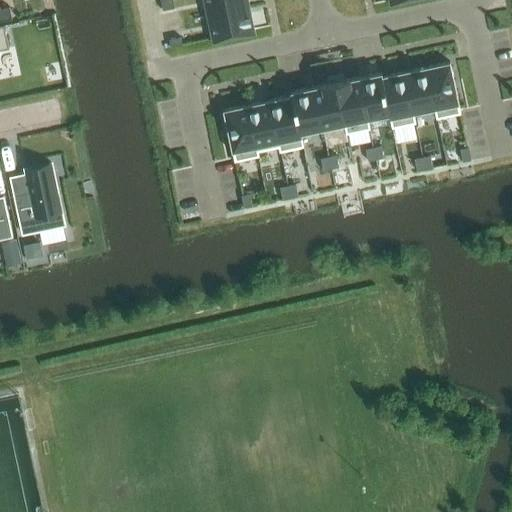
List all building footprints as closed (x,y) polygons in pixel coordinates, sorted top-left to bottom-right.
[(161,3),(162,10),(174,8),(172,0),(161,3)] [(247,8),(245,0),(205,0),(208,16),(247,8)] [(0,21),(11,19),(9,7),(0,8),(0,21)] [(247,8),(208,16),(213,38),(252,30),(247,8)] [(0,50),(9,49),(4,25),(0,25),(0,50)] [(182,45),(180,37),(168,39),(170,47),(182,45)] [(31,58),(36,80),(59,75),(54,53),(31,58)] [(450,62),(426,67),(435,109),(434,109),(436,118),(460,113),(450,62)] [(426,67),(404,72),(412,114),(413,113),(434,109),(435,109),(426,67)] [(382,76),(381,76),(389,115),(391,128),(415,123),(413,113),(412,114),(404,72),(382,76)] [(381,73),(358,77),(367,120),(368,119),(389,115),(381,76),(382,76),(381,73)] [(0,90),(23,85),(20,74),(0,79),(0,90)] [(358,77),(336,82),(344,124),(346,134),(370,129),(368,119),(367,120),(358,77)] [(336,82),(313,87),(322,129),(344,124),(336,82)] [(313,87),(290,92),(291,96),(292,95),(300,134),(300,133),(322,129),(313,87)] [(291,96),(269,100),(279,147),(278,147),(279,152),(303,147),(300,133),(300,134),(292,95),(291,96)] [(269,100),(247,105),(257,152),(258,151),(278,147),(279,147),(269,100)] [(247,105),(223,110),(234,161),(259,156),(258,151),(257,152),(247,105)] [(381,146),(373,147),(375,159),(383,158),(381,146)] [(373,147),(365,149),(367,161),(375,159),(373,147)] [(468,147),(460,149),(462,161),(470,159),(468,147)] [(336,155),(328,157),(331,169),(338,167),(336,155)] [(432,167),(430,156),(422,157),(424,169),(432,167)] [(328,157),(320,158),(323,170),(331,169),(328,157)] [(414,159),(416,171),(424,169),(422,157),(414,159)] [(64,225),(51,163),(24,169),(29,192),(14,195),(23,233),(64,225)] [(295,184),(287,186),(290,198),(298,196),(295,184)] [(287,186),(279,187),(282,199),(290,198),(287,186)] [(252,206),(249,194),(241,195),(243,207),(252,206)] [(0,238),(11,236),(3,198),(0,198),(0,238)]
